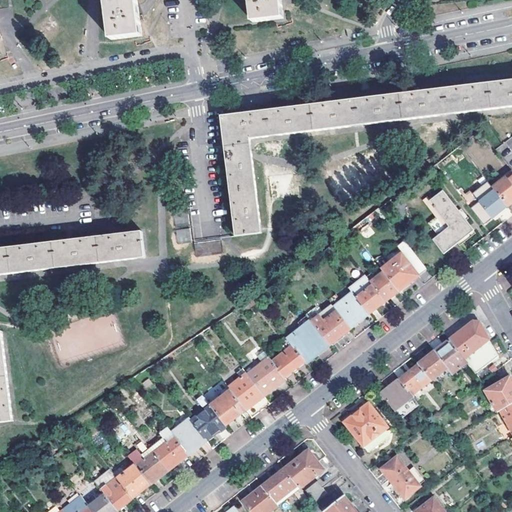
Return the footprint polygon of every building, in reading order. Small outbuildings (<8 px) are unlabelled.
[(136,0),(99,0),(104,40),(140,36),(136,0)] [(251,0),(254,21),(285,18),(282,0),(251,0)] [(433,14),(450,12),(449,3),(432,5),(433,14)] [(223,116),(237,236),(262,233),(250,139),(511,105),(511,80),(507,81),(457,88),(419,92),(366,99),(327,104),(249,113),(223,116)] [(468,164),(472,169),(476,166),(473,161),(468,164)] [(511,172),(493,187),(508,206),(511,202),(511,172)] [(432,239),(443,254),(473,230),(443,190),(429,201),(448,226),(432,239)] [(358,230),(383,216),(379,210),(354,224),(358,230)] [(177,243),(191,242),(190,228),(176,230),(177,243)] [(0,274),(146,257),(143,232),(114,236),(69,241),(25,247),(0,249),(0,274)] [(195,256),(221,254),(221,240),(194,242),(195,256)] [(399,291),(427,269),(405,241),(397,246),(402,254),(383,269),(385,272),(399,291)] [(399,291),(385,272),(371,283),(372,284),(385,301),(392,296),(399,291)] [(369,314),(385,301),(372,284),(356,296),(369,314)] [(356,296),(353,293),(334,307),(337,311),(351,329),(369,314),(356,296)] [(248,303),(252,308),(259,303),(256,298),(248,303)] [(332,305),(320,315),(324,321),(337,311),(334,307),(332,305)] [(351,329),(337,311),(324,321),(320,315),(312,321),(330,345),(351,329)] [(312,321),(311,320),(287,338),(293,346),(307,363),(330,345),(312,321)] [(450,339),(465,358),(489,340),(480,324),(477,323),(475,321),(453,337),(450,339)] [(2,333),(0,333),(0,423),(13,422),(2,333)] [(448,367),(453,373),(468,361),(465,358),(450,339),(443,345),(436,352),(448,367)] [(468,361),(476,370),(497,354),(489,340),(465,358),(468,361)] [(286,380),(307,363),(293,346),(272,362),(286,380)] [(420,364),(432,380),(448,367),(436,352),(420,364)] [(160,361),(164,366),(175,359),(172,353),(160,361)] [(264,397),(286,380),(272,362),(268,357),(247,374),(264,397)] [(400,379),(412,396),(432,380),(420,364),(400,379)] [(247,374),(229,388),(231,390),(247,410),(264,397),(247,374)] [(501,410),(511,403),(511,379),(511,377),(485,391),(497,412),(501,410)] [(382,393),(396,411),(413,398),(412,396),(400,379),(382,393)] [(211,405),(227,426),(247,410),(231,390),(211,405)] [(205,397),(185,412),(190,418),(192,421),(211,405),(205,397)] [(389,428),(369,403),(344,423),(368,453),(384,441),(380,435),(389,428)] [(511,403),(501,410),(511,432),(511,403)] [(211,405),(192,421),(208,441),(227,426),(211,405)] [(172,432),(174,435),(190,455),(208,441),(192,421),(190,418),(172,432)] [(170,429),(149,445),(154,451),(174,435),(172,432),(170,429)] [(174,435),(154,451),(169,471),(190,455),(174,435)] [(149,445),(131,458),(136,465),(154,451),(149,445)] [(285,469),(298,485),(300,489),(325,471),(309,450),(297,460),(296,459),(288,464),(289,465),(287,467),(285,469)] [(136,465),(151,485),(169,471),(154,451),(136,465)] [(407,473),(396,459),(382,470),(405,499),(419,488),(418,487),(422,483),(411,469),(407,473)] [(122,467),(114,473),(115,474),(134,499),(151,485),(136,465),(127,472),(122,467)] [(262,486),(275,503),(298,485),(285,469),(262,486)] [(109,484),(102,490),(118,511),(134,499),(115,474),(106,481),(109,484)] [(305,489),(314,501),(326,492),(317,480),(305,489)] [(275,503),(262,486),(243,502),(250,511),(271,511),(278,507),(275,503)] [(116,511),(118,511),(102,490),(95,495),(98,500),(90,507),(93,511),(116,511)] [(64,510),(65,511),(93,511),(90,507),(82,497),(81,496),(64,510)] [(358,511),(345,496),(324,511),(358,511)] [(445,511),(435,498),(416,511),(445,511)]
